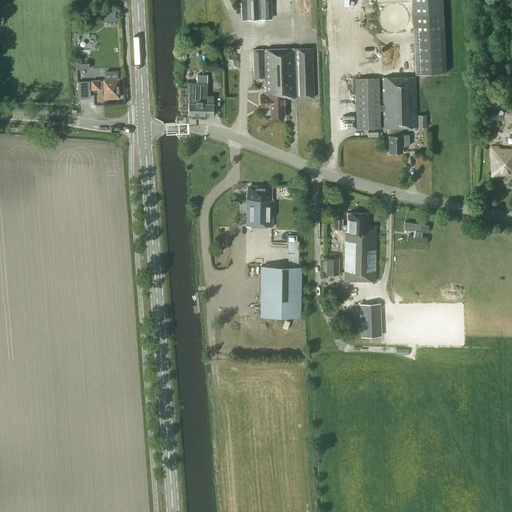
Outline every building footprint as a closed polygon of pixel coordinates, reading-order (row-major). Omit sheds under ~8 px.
[(272,18),(271,0),(246,0),(247,4),(241,4),(241,13),(247,13),(247,19),(272,18)] [(411,0),(415,74),(445,73),(441,0),(411,0)] [(492,37),(480,36),(479,48),(492,48),(492,37)] [(271,107),(271,118),(285,117),(284,103),(287,103),(287,98),(297,98),(314,97),(313,48),(253,50),(254,67),(265,67),(265,96),(260,96),(261,107),(271,107)] [(188,115),(215,116),(215,105),(213,105),(214,97),(207,96),(208,75),(197,75),(197,83),(189,83),(188,115)] [(409,135),(405,135),(402,135),(402,128),(412,128),(412,127),(418,128),(416,76),(385,77),(384,78),(383,78),(384,105),(380,105),(379,78),(356,78),(357,129),(381,129),(380,111),(384,111),(385,128),(391,128),(391,135),(389,135),(389,154),(403,153),(403,146),(409,146),(409,135)] [(92,89),(100,89),(105,89),(105,98),(119,97),(118,79),(104,80),(92,81),(92,89)] [(426,127),(426,114),(418,115),(418,127),(426,127)] [(511,150),(502,151),(499,147),(492,147),(492,157),(493,158),(493,175),(494,175),(494,176),(498,176),(500,174),(511,174),(511,150)] [(273,227),(273,200),(271,200),(271,187),(249,187),(249,193),(247,193),(246,226),(273,227)] [(376,226),(368,226),(368,212),(347,212),(347,230),(345,230),(345,281),(376,281),(376,226)] [(402,220),(401,228),(412,230),(411,236),(407,235),(407,241),(426,244),(427,238),(419,237),(420,231),(425,232),(426,224),(402,220)] [(289,235),(288,267),(260,267),(260,317),(300,317),(301,267),(298,267),(299,240),(297,240),(297,235),(289,235)] [(327,258),(327,274),(339,274),(339,258),(327,258)] [(381,335),(379,304),(361,305),(363,336),(381,335)]
